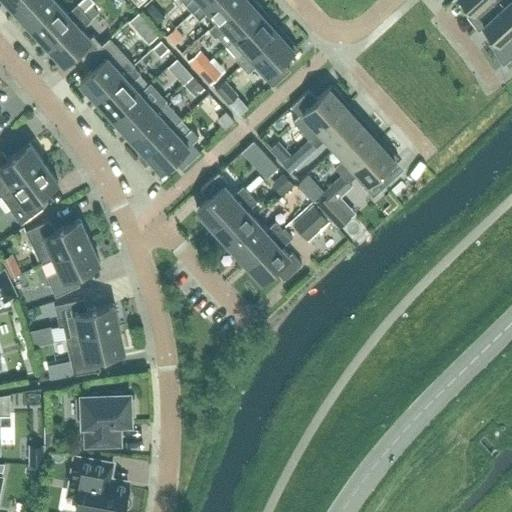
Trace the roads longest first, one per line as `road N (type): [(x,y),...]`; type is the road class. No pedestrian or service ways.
road 1 (residential): [(160,511),(166,364),(135,240)]
road 2 (secondary): [(340,511),(413,418),(511,321)]
road 3 (residential): [(135,240),(90,159),(0,49)]
road 4 (residential): [(429,153),(338,55),(339,33)]
road 5 (residential): [(241,314),(167,234),(135,240)]
